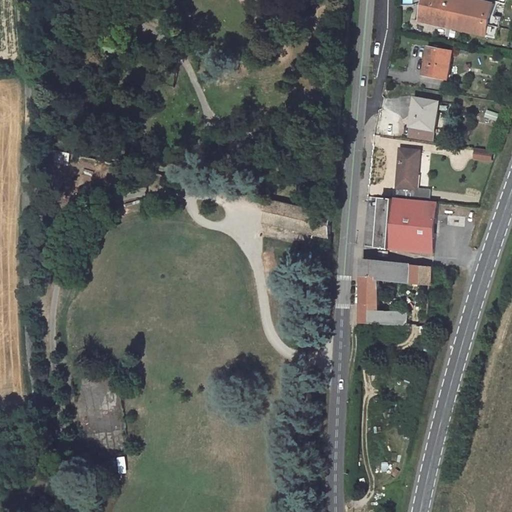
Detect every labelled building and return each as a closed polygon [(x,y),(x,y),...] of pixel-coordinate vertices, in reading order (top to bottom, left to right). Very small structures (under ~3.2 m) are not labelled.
[(495,4),(476,0),(422,0),(422,2),(426,4),(422,21),(498,37),(502,17),(493,15),(495,4)] [(454,52),(431,47),(429,58),(427,65),(425,75),(437,77),(437,75),(448,77),(448,79),(449,79),(454,52)] [(464,85),(456,84),(455,91),(462,92),(464,85)] [(440,103),(419,99),(416,116),(413,116),(410,137),(434,141),(440,103)] [(505,104),(497,102),(495,108),(503,110),(505,104)] [(500,122),(503,114),(488,110),(486,118),(500,122)] [(69,154),(35,146),(34,157),(67,164),(69,154)] [(421,151),(401,149),(398,187),(399,187),(398,196),(431,200),(431,190),(418,188),(415,187),(416,174),(419,174),(421,151)] [(493,151),(477,149),(476,159),(492,161),(493,151)] [(435,253),(440,203),(382,197),(380,220),(377,248),(435,253)] [(330,237),(332,216),(270,202),(265,222),(330,237)] [(411,283),(412,265),(363,260),(363,292),(363,322),(408,325),(408,311),(380,311),(380,279),(411,283)] [(433,284),(434,267),(412,265),(411,283),(433,284)] [(430,326),(430,318),(422,317),(420,325),(430,326)] [(24,482),(28,472),(24,469),(18,466),(13,481),(19,483),(24,482)]
